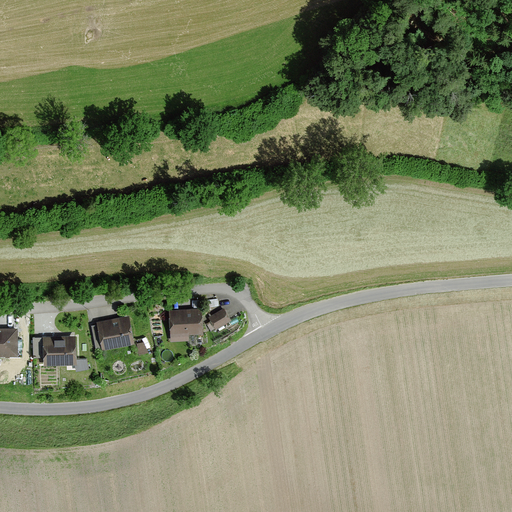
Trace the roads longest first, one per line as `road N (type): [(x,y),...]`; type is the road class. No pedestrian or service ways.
road 1 (residential): [(265,332),(231,289),(0,306)]
road 2 (residential): [(0,407),(66,408),(136,396),(265,332)]
road 3 (residential): [(265,332),(351,299),(511,280)]
